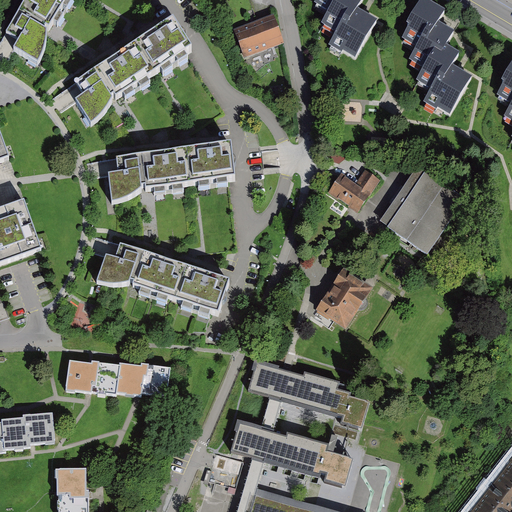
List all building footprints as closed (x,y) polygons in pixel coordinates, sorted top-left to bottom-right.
[(67,0),(28,0),(2,43),(0,45),(0,64),(4,67),(14,52),(38,67),(43,52),(46,40),(46,36),(41,33),(44,30),(44,28),(48,31),(67,0)] [(318,0),(313,9),(331,20),(325,31),(341,41),(334,52),(357,66),(380,27),(362,17),(370,4),(363,0),(318,0)] [(447,17),(424,2),(399,43),(416,53),(408,65),(423,74),(416,86),(431,96),(424,107),(449,121),(472,84),(454,73),(462,60),(449,52),(457,38),(440,28),(447,17)] [(273,19),(236,33),(247,62),(284,48),(273,19)] [(75,106),(87,125),(97,119),(109,106),(106,102),(109,100),(112,103),(114,102),(159,74),(193,52),(174,23),(155,35),(117,59),(67,91),(51,101),(61,114),(75,106)] [(511,70),(497,96),(511,104),(511,107),(505,118),(511,122),(511,141),(511,142),(511,141),(511,70)] [(0,138),(0,164),(8,162),(0,138)] [(146,191),(185,186),(197,187),(228,183),(235,183),(232,148),(209,151),(165,156),(105,163),(88,165),(90,180),(108,180),(110,202),(127,200),(141,192),(141,187),(143,187),(145,187),(146,191)] [(466,201),(417,166),(377,222),(427,257),(466,201)] [(359,182),(343,172),(329,193),(359,214),(382,180),(367,170),(359,182)] [(23,206),(0,214),(0,268),(41,254),(23,206)] [(117,254),(109,253),(97,285),(119,289),(133,288),(144,255),(119,247),(117,254)] [(163,261),(144,255),(133,288),(174,302),(186,269),(163,261)] [(375,284),(344,265),(316,309),(347,328),(375,284)] [(206,275),(186,269),(174,302),(218,317),(230,284),(206,275)] [(125,370),(70,363),(66,392),(89,394),(119,398),(119,396),(139,398),(143,399),(143,396),(169,400),(173,371),(126,365),(125,370)] [(301,380),(255,369),(250,391),(345,415),(342,427),(365,432),(372,403),(352,398),(353,394),(339,391),(340,385),(302,376),(301,380)] [(0,454),(31,452),(30,447),(33,447),(56,445),(52,413),(27,415),(20,416),(21,420),(0,421),(0,454)] [(287,439),(239,426),(231,452),(323,478),(321,483),(348,491),(355,463),(327,455),(329,447),(288,436),(287,439)] [(328,444),(351,450),(353,442),(341,439),(343,431),(332,429),(328,444)] [(511,511),(511,467),(480,511),(511,511)] [(89,468),(57,470),(58,511),(90,511),(90,495),(89,468)] [(336,511),(256,490),(249,511),(336,511)]
